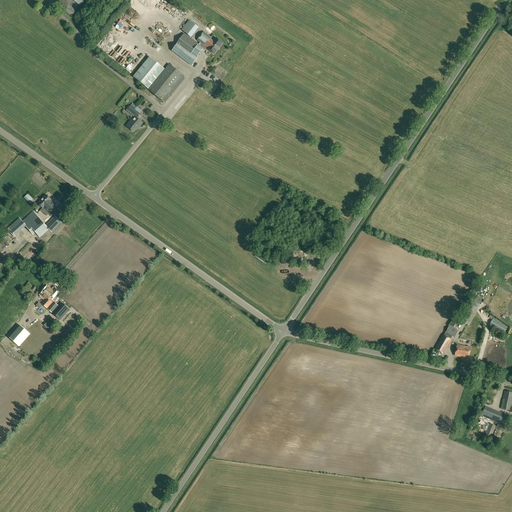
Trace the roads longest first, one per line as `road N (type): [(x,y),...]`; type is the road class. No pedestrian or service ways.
road 1 (unclassified): [(285,330),(504,0)]
road 2 (unclassified): [(285,330),(0,130)]
road 3 (unclassified): [(511,383),(285,330)]
road 4 (unclassified): [(163,511),(285,330)]
